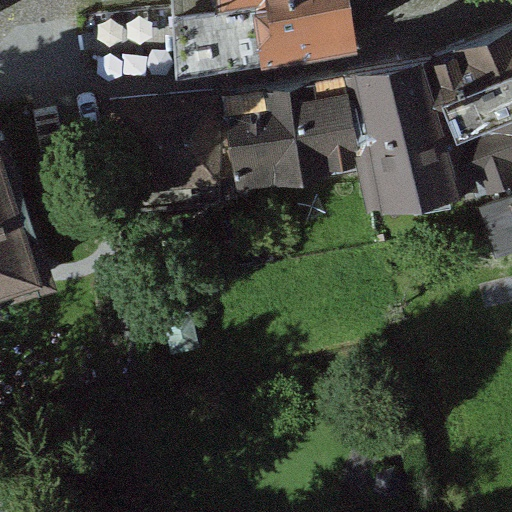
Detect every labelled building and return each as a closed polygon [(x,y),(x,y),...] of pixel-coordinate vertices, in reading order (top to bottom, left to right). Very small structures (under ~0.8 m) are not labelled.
[(347,0),(230,0),(224,1),(177,7),(179,63),(265,49),(352,35),(347,0)] [(511,20),(436,52),(461,130),(507,110),(504,101),(511,97),(511,20)] [(436,52),(347,67),(363,150),(371,193),(476,175),(461,130),(436,52)] [(334,72),(217,89),(217,197),(247,195),(245,167),(363,150),(347,67),(334,69),(334,72)] [(217,89),(112,100),(138,207),(217,197),(217,89)] [(476,175),(480,184),(511,170),(511,97),(504,101),(507,110),(461,130),(476,175)] [(0,280),(47,265),(2,130),(0,131),(0,280)] [(511,195),(482,205),(498,252),(511,246),(511,195)]
